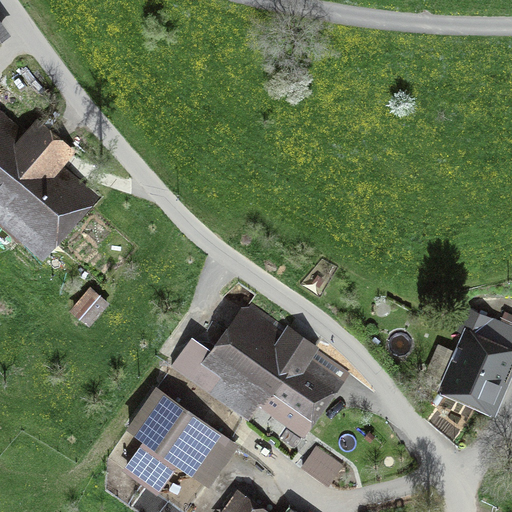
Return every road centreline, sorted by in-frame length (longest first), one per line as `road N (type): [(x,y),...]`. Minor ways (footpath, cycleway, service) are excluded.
road 1 (unclassified): [(8,0),(59,73),(195,232),(375,373),(443,466),(457,511)]
road 2 (unclassified): [(270,0),(391,22),(511,26)]
road 3 (unclassified): [(511,394),(459,511)]
